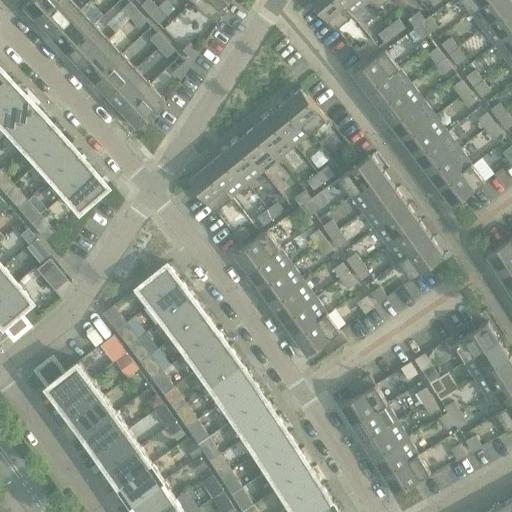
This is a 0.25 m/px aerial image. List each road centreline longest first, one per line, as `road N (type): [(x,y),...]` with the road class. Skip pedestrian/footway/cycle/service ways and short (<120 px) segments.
road 1 (residential): [(0,371),(60,337),(163,179)]
road 2 (residential): [(304,388),(163,179)]
road 3 (residential): [(163,179),(0,3)]
road 4 (residential): [(163,179),(275,5)]
road 5 (residential): [(304,388),(458,291)]
road 6 (residential): [(100,511),(0,371)]
road 7 (residential): [(385,132),(275,5)]
road 8 (residential): [(378,511),(304,388)]
